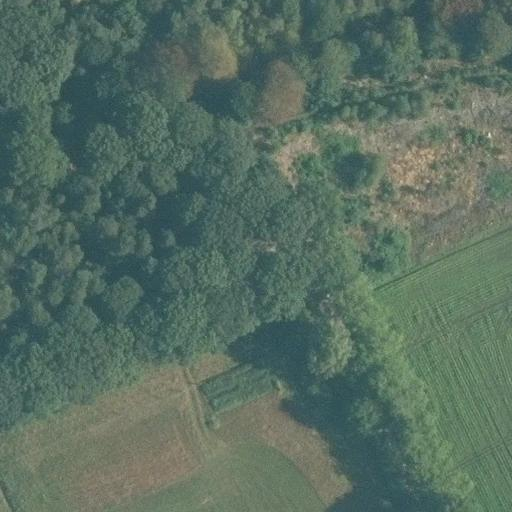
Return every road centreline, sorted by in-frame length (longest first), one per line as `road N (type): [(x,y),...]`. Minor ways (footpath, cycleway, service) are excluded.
road 1 (track): [(414,511),(292,261),(95,128)]
road 2 (track): [(511,22),(306,55),(95,128)]
